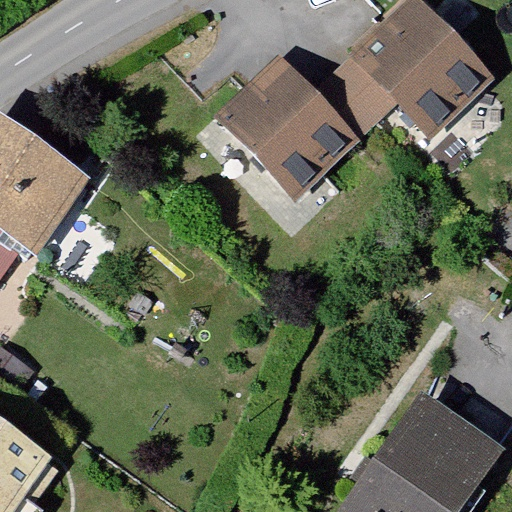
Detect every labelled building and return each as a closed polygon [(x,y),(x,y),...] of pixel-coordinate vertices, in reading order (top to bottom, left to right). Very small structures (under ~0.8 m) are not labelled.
[(400,35),(347,88),(381,122),(395,109),(429,142),(493,78),(432,19),(408,43),(400,35)] [(381,122),(347,88),(334,101),(305,72),(272,106),(258,92),(230,120),(307,197),(381,122)] [(112,188),(21,126),(0,156),(0,232),(55,270),(112,188)] [(465,511),(501,455),(414,402),(345,511),(465,511)] [(49,511),(74,480),(0,425),(0,511),(49,511)]
